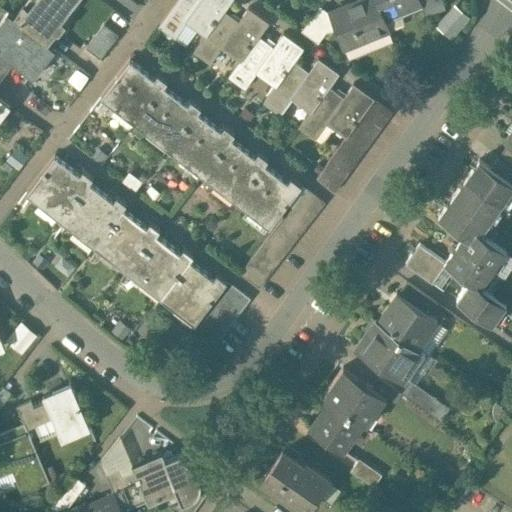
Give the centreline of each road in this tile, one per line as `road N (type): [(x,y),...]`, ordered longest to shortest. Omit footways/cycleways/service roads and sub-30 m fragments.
road 1 (residential): [(507,0),(238,372)]
road 2 (residential): [(136,376),(0,259)]
